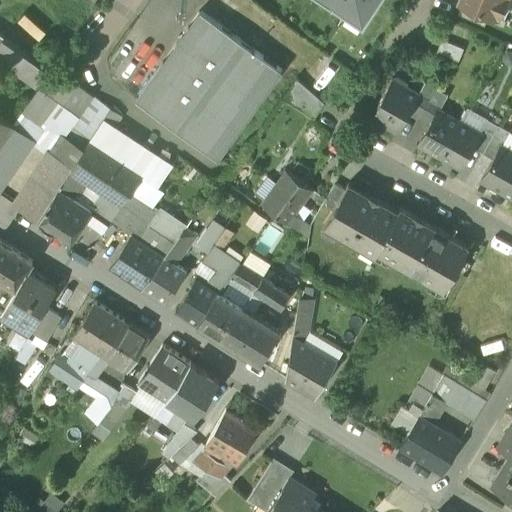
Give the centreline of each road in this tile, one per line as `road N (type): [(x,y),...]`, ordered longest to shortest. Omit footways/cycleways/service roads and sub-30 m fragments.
road 1 (residential): [(0,216),(443,493)]
road 2 (residential): [(511,235),(338,146)]
road 3 (residential): [(511,374),(443,493)]
